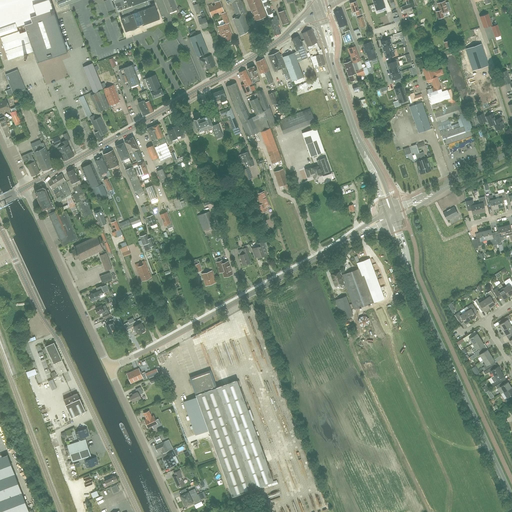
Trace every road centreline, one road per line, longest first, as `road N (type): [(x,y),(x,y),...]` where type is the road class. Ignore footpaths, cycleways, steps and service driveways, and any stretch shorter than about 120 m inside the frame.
road 1 (secondary): [(24,188),(233,70),(317,10)]
road 2 (unclassified): [(108,368),(390,216)]
road 3 (tertiary): [(138,511),(0,227)]
road 4 (secondary): [(511,498),(390,216)]
road 5 (secondary): [(390,216),(317,10)]
road 6 (unclassified): [(108,368),(24,188)]
road 7 (unclassified): [(174,511),(108,368)]
road 8 (tertiary): [(511,150),(390,216)]
